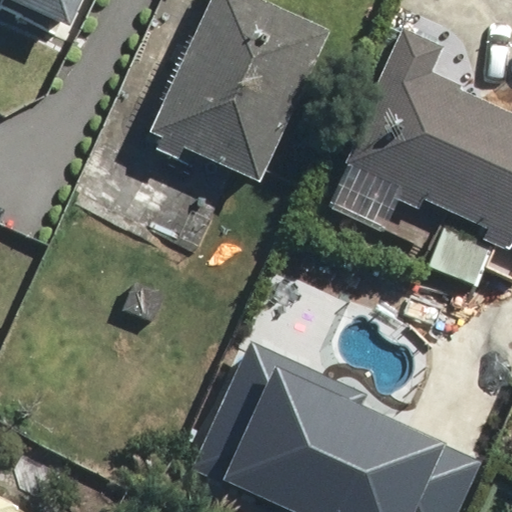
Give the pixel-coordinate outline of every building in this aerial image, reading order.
[(0,0),(0,4),(59,31),(73,0),(0,0)] [(322,33),(251,0),(202,0),(140,133),(250,185),(322,33)] [(455,89),(422,74),(433,52),(392,33),(349,125),(355,128),(337,166),(487,235),(511,246),(511,122),(452,94),(455,89)] [(164,176),(97,141),(63,204),(131,239),(164,176)] [(315,376),(285,434),(349,468),(380,409),(315,376)] [(471,421),(425,396),(404,435),(451,460),(471,421)] [(259,511),(265,501),(215,477),(198,511),(259,511)] [(287,511),(265,501),(259,511),(287,511)]
